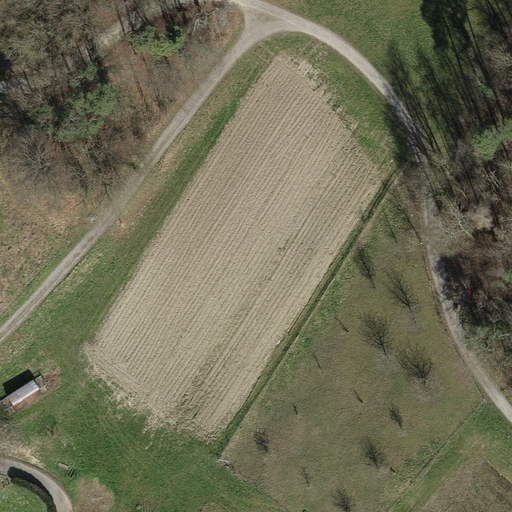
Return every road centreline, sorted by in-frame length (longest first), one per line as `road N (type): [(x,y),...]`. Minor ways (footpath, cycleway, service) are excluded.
road 1 (track): [(0,336),(87,244),(234,55),(256,38),(298,26),(335,39),(405,113),(459,341),(511,413)]
road 2 (track): [(0,83),(44,78),(171,0)]
